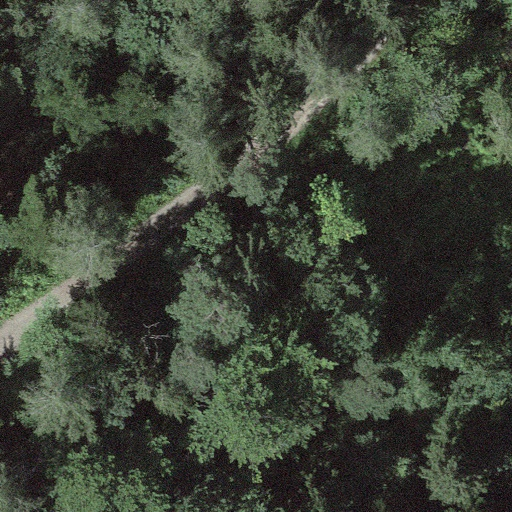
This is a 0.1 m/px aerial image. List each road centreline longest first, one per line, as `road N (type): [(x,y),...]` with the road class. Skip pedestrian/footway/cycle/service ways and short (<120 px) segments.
road 1 (track): [(0,333),(272,137)]
road 2 (track): [(401,0),(272,137)]
